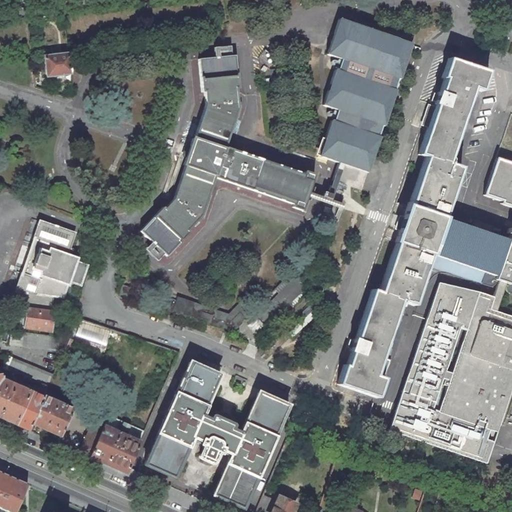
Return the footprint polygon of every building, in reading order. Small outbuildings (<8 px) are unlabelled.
[(335,70),(323,106),(337,111),(333,122),(331,121),(319,156),(345,166),(346,166),(347,166),(351,167),(368,173),(375,152),(380,138),(377,137),(381,126),(384,127),(396,91),(394,90),(398,79),(400,80),(412,44),(339,19),(331,43),(327,55),(333,57),(341,60),(337,71),(335,70)] [(69,53),(44,56),(47,76),(63,74),(64,86),(73,85),(69,53)] [(235,55),(198,59),(201,92),(204,92),(205,105),(193,139),(192,138),(183,165),(184,165),(173,199),(164,208),(162,207),(139,231),(166,256),(189,232),(187,230),(201,215),(214,177),(292,204),(292,207),(302,210),(314,174),(304,171),(303,174),(224,147),(237,109),(235,89),(238,89),(235,55)] [(504,284),(506,285),(505,287),(505,289),(506,291),(508,293),(510,294),(511,294),(511,162),(496,157),(483,195),(500,201),(500,203),(511,207),(511,230),(508,229),(506,234),(508,235),(507,240),(443,218),(461,167),(455,165),(457,159),(450,156),(473,88),(481,91),(488,72),(448,58),(441,78),(444,79),(439,92),(437,92),(433,104),(435,105),(418,155),(425,157),(408,206),(407,206),(394,242),(396,242),(379,292),(372,289),(355,339),(353,339),(349,351),(351,351),(346,365),(344,364),(337,384),(377,398),(389,362),(381,359),(400,301),(414,305),(427,266),(487,286),(490,286),(491,285),(493,283),(494,281),(496,282),(498,283),(500,283),(504,284)] [(332,195),(340,198),(345,185),(329,180),(325,192),(326,193),(325,198),(330,199),(332,195)] [(337,208),(321,203),(317,216),(333,221),(337,208)] [(450,219),(454,209),(448,207),(444,217),(450,219)] [(27,308),(51,311),(53,296),(63,297),(68,281),(79,285),(86,266),(75,262),(76,258),(66,255),(74,233),(41,222),(39,221),(15,291),(17,292),(15,306),(27,308)] [(324,240),(310,255),(315,260),(330,245),(324,240)] [(304,269),(248,325),(257,335),(314,279),(304,269)] [(477,293),(447,381),(443,379),(441,385),(445,386),(436,411),(495,431),(511,381),(511,317),(495,311),(504,284),(500,283),(498,283),(496,282),(491,297),(477,293)] [(489,447),(495,431),(436,411),(445,386),(441,385),(443,379),(447,381),(477,293),(437,284),(392,414),(387,429),(484,462),(489,447)] [(132,288),(122,285),(119,294),(129,298),(132,288)] [(162,309),(232,333),(250,314),(240,305),(226,319),(221,318),(222,315),(193,305),(192,308),(175,303),(176,302),(166,298),(162,309)] [(51,311),(27,308),(27,313),(25,328),(50,331),(53,311),(51,311)] [(21,313),(19,327),(25,328),(27,313),(21,313)] [(80,319),(75,334),(105,345),(110,330),(80,319)] [(69,338),(11,331),(9,345),(64,351),(65,348),(69,338)] [(74,340),(69,338),(65,348),(70,349),(74,340)] [(53,375),(13,358),(7,371),(42,385),(48,387),(53,375)] [(233,425),(212,415),(210,420),(201,416),(219,375),(189,362),(167,411),(144,465),(174,478),(192,437),(202,441),(200,444),(203,445),(198,456),(198,457),(198,458),(199,458),(210,463),(211,463),(212,462),(216,451),(219,453),(220,449),(230,454),(212,495),(242,508),(249,492),(268,449),(288,405),(257,392),(239,433),(231,429),(233,425)] [(0,374),(0,417),(15,424),(29,391),(1,378),(0,374)] [(246,381),(235,377),(233,381),(231,386),(242,390),(244,386),(246,381)] [(37,394),(29,391),(15,424),(29,431),(32,424),(44,396),(48,387),(42,385),(37,394)] [(72,409),(44,396),(32,424),(60,436),(72,409)] [(82,400),(77,397),(73,407),(78,409),(82,400)] [(103,425),(93,420),(79,453),(125,474),(127,468),(130,463),(139,442),(144,431),(107,415),(103,425)] [(26,484),(0,472),(0,507),(9,511),(13,511),(26,484)] [(276,501),(262,494),(254,511),(291,511),(295,504),(278,496),(276,501)]
